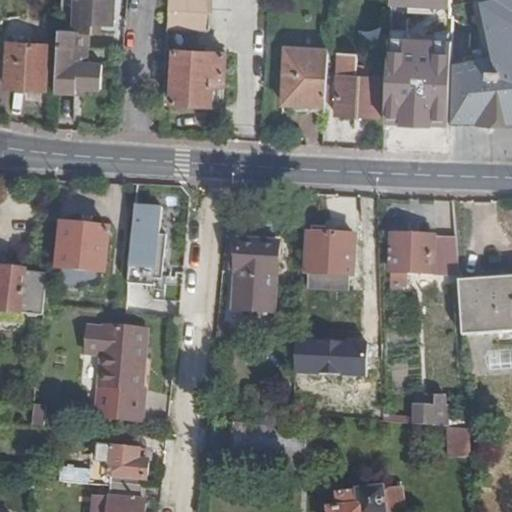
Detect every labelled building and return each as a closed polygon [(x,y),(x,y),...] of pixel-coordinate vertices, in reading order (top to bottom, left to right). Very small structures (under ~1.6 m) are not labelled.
[(87,64),(89,33),(93,34),(94,25),(103,26),(113,26),(114,0),(77,0),(76,31),(60,30),(57,90),(78,91),(78,87),(101,88),(102,65),(87,64)] [(209,31),(211,0),(168,0),(167,28),(209,31)] [(465,27),(465,0),(406,0),(406,25),(465,27)] [(511,0),(483,0),(493,44),(454,52),(452,123),(511,122),(511,0)] [(103,34),(103,26),(94,25),(93,34),(103,34)] [(44,90),(47,45),(9,42),(7,88),(44,90)] [(328,74),(329,49),(286,47),(283,104),(298,104),(298,110),(326,111),(326,101),(328,74)] [(223,86),(225,53),(175,50),(172,102),(211,104),(212,85),(223,86)] [(381,117),(383,77),(357,76),(358,65),(358,54),(339,53),(338,75),(328,74),(326,101),(337,101),(336,114),(381,117)] [(370,76),(370,66),(358,65),(357,76),(370,76)] [(167,282),(170,203),(135,201),(132,281),(167,282)] [(111,229),(63,225),(57,288),(105,292),(111,229)] [(336,236),(310,234),(309,254),(306,254),(305,273),(312,273),(311,288),(348,290),(349,275),(354,276),(356,237),(353,237),(353,234),(336,233),(336,236)] [(436,237),(393,236),(392,273),(409,274),(435,275),(436,237)] [(457,238),(436,237),(435,275),(460,276),(457,238)] [(280,243),(240,240),(238,259),(238,270),(235,310),(275,313),(280,243)] [(6,269),(0,268),(0,312),(22,315),(23,313),(44,316),(48,275),(27,272),(27,271),(25,271),(22,266),(10,265),(6,269)] [(409,274),(392,273),(391,291),(399,291),(399,287),(408,287),(409,274)] [(511,276),(460,281),(464,336),(511,332),(511,276)] [(106,330),(89,329),(87,354),(103,356),(100,388),(106,389),(103,419),(144,423),(147,391),(142,390),(138,390),(141,361),(145,362),(148,331),(106,327),(106,330)] [(298,337),(288,336),(287,366),(297,366),(298,337)] [(383,359),(353,360),(354,400),(384,399),(383,359)] [(106,389),(100,388),(97,418),(103,419),(106,389)] [(436,406),(415,405),(415,425),(450,427),(450,406),(446,406),(446,396),(436,396),(436,406)] [(46,406),(35,406),(34,421),(45,422),(46,406)] [(384,411),(370,410),(369,420),(383,422),(384,411)] [(316,431),(234,422),(230,465),(312,473),(316,431)] [(471,430),(449,428),(451,458),(473,457),(471,430)] [(140,435),(109,432),(108,447),(101,446),(99,462),(111,463),(110,476),(113,476),(143,480),(149,480),(150,462),(147,461),(148,451),(138,450),(140,435)] [(105,471),(62,467),(61,482),(104,486),(105,471)] [(143,480),(113,476),(112,483),(143,486),(143,480)] [(143,486),(112,483),(112,487),(111,499),(97,498),(95,511),(145,511),(146,502),(141,501),(143,486)] [(403,488),(339,495),(340,508),(330,509),(330,511),(392,511),(405,511),(403,488)]
